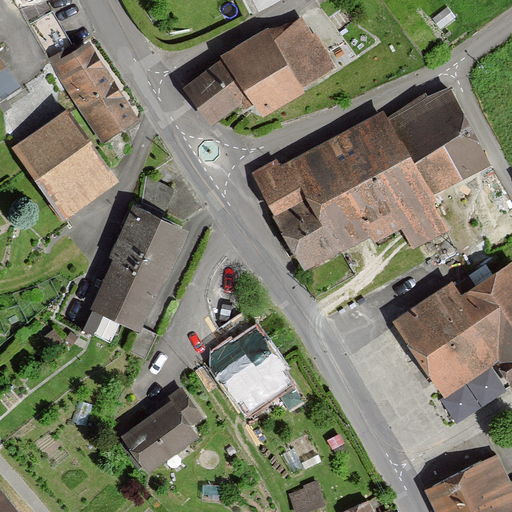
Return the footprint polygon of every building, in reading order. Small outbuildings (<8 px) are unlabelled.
[(223,52),(184,81),(212,118),(242,98),(246,103),(255,96),(264,109),(305,84),(302,79),(345,59),(322,25),(314,31),(302,13),(274,31),(267,22),(220,49),(223,52)] [(87,42),(47,66),(94,142),(134,118),(87,42)] [(443,83),(384,114),(424,190),(483,160),(443,83)] [(57,111),(3,151),(57,222),(110,182),(57,111)] [(384,114),(318,148),(369,238),(395,225),(409,253),(447,234),(424,190),(384,114)] [(318,148),(287,164),(302,199),(269,216),(299,274),(369,238),(318,148)] [(287,164),(251,182),(269,216),(302,199),(287,164)] [(100,254),(155,280),(179,229),(124,203),(100,254)] [(155,280),(100,254),(76,304),(131,330),(155,280)] [(511,389),(511,269),(506,261),(393,342),(434,399),(485,363),(506,393),(511,389)] [(251,333),(206,363),(241,415),(286,386),(251,333)] [(159,406),(115,439),(141,474),(193,436),(167,401),(159,406)] [(511,511),(511,477),(500,452),(429,485),(441,511),(511,511)] [(290,487),(299,509),(327,498),(318,476),(290,487)] [(368,511),(363,500),(338,511),(368,511)]
